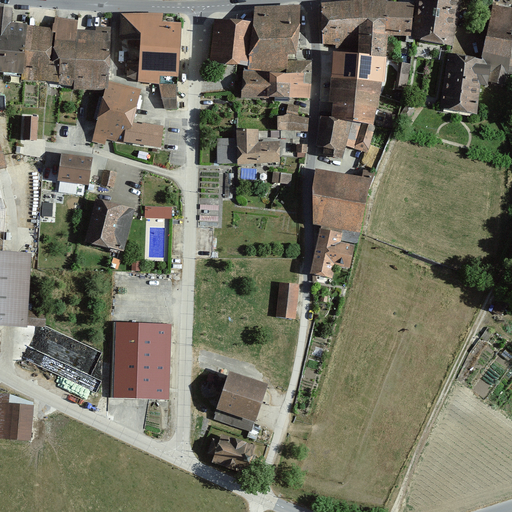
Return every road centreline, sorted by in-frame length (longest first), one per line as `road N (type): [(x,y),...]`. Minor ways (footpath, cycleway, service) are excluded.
road 1 (residential): [(197,8),(183,434),(175,458)]
road 2 (track): [(511,249),(394,511)]
road 3 (unclassified): [(175,458),(0,373)]
road 4 (unclassified): [(42,0),(197,8)]
road 5 (unclassified): [(293,511),(175,458)]
